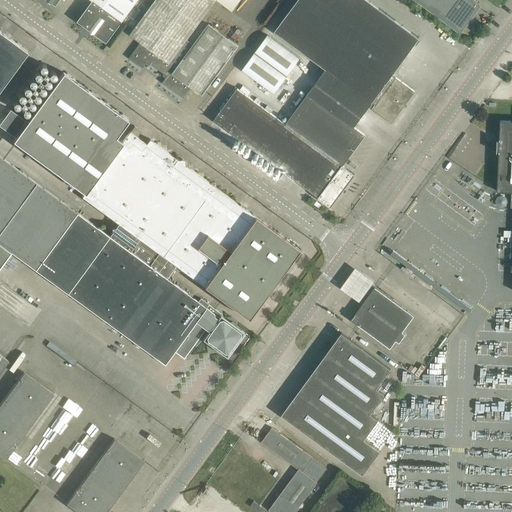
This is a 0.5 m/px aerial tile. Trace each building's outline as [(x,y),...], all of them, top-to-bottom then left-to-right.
[(92,0),(78,21),(107,42),(120,23),(137,0),(92,0)] [(141,42),(129,58),(143,68),(148,62),(167,76),(162,82),(183,98),(191,87),(202,95),(208,87),(239,45),(210,23),(194,45),(187,39),(215,0),(155,0),(130,34),(141,42)] [(369,0),(295,0),(274,29),(326,68),(319,78),(364,112),(371,102),(372,102),(375,105),(372,109),(384,117),(392,123),(415,92),(392,75),(420,37),(411,31),(369,0)] [(413,0),(450,28),(459,33),(458,32),(467,20),(468,21),(472,16),(470,15),(479,3),(480,3),(475,0),(413,0)] [(0,89),(28,51),(0,30),(0,29),(1,27),(0,28),(0,27),(0,89)] [(268,35),(242,70),(274,93),(300,58),(268,35)] [(10,108),(0,122),(0,125),(15,137),(13,140),(85,193),(123,141),(116,137),(129,120),(63,72),(27,121),(10,108)] [(220,112),(214,120),(330,206),(354,174),(343,166),(365,135),(354,126),(364,112),(319,78),(308,93),(285,123),(237,88),(220,112)] [(500,141),(495,148),(499,151),(497,191),(511,191),(511,121),(501,121),(500,141)] [(85,193),(82,196),(119,223),(177,266),(204,286),(256,216),(186,165),(186,161),(182,159),(178,160),(150,139),(146,143),(137,136),(141,131),(135,126),(131,131),(130,131),(123,141),(85,193)] [(0,155),(0,243),(11,252),(157,358),(165,364),(175,350),(184,357),(205,328),(210,332),(213,348),(215,350),(236,347),(238,344),(235,323),(232,321),(223,323),(222,313),(201,298),(198,301),(167,279),(177,266),(119,223),(109,236),(0,155)] [(256,216),(204,286),(211,291),(249,318),(300,249),(262,221),(256,216)] [(0,267),(11,252),(0,243),(0,267)] [(355,267),(341,287),(359,300),(374,281),(355,267)] [(369,295),(351,320),(390,348),(396,340),(400,343),(406,334),(403,332),(414,315),(372,285),(366,293),(369,295)] [(342,332),(327,353),(376,389),(377,387),(383,380),(391,369),(350,338),(342,332)] [(396,340),(390,348),(394,351),(400,343),(396,340)] [(327,353),(312,374),(369,416),(385,396),(376,389),(327,353)] [(0,371),(8,360),(0,354),(0,371)] [(24,372),(0,404),(0,454),(6,459),(54,393),(24,372)] [(312,374),(281,415),(290,421),(363,476),(380,452),(365,440),(378,422),(369,416),(312,374)] [(383,380),(377,387),(385,393),(390,386),(383,380)] [(272,428),(262,442),(299,469),(289,482),(307,496),(317,482),(327,468),(313,458),(272,428)] [(114,438),(66,503),(78,511),(105,511),(144,460),(114,438)] [(289,482),(269,509),(272,511),(295,511),(307,496),(289,482)] [(268,511),(254,501),(250,506),(258,511),(268,511)]
